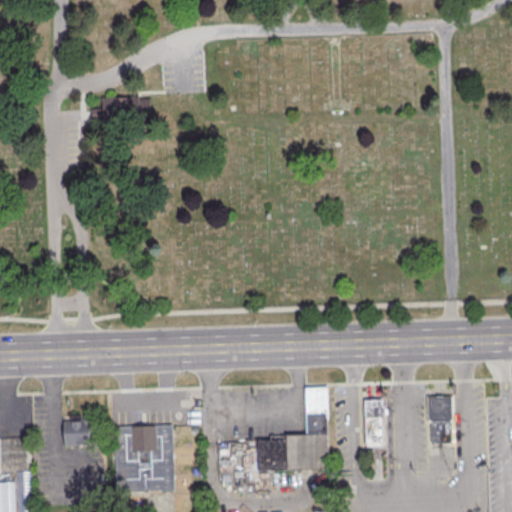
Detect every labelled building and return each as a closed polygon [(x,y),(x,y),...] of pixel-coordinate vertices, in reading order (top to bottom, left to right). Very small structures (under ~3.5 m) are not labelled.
[(154,122),(105,125),(104,115),(94,116),(93,108),(104,107),(104,97),(153,94),(154,122)] [(304,387),(328,386),(331,470),(244,473),(243,439),(306,437),(304,387)] [(424,396),(449,395),(449,407),(451,407),(453,442),(428,443),(427,420),(425,420),(424,396)] [(378,400),(378,405),(381,405),(382,418),(378,418),(379,444),(362,445),(361,400),(378,400)] [(64,444),(91,444),(91,416),(64,416),(64,444)] [(113,426),(172,424),(174,490),(115,491),(113,426)] [(32,511),(33,472),(19,472),(18,511),(32,511)] [(0,511),(16,511),(16,482),(0,482),(0,511)]
